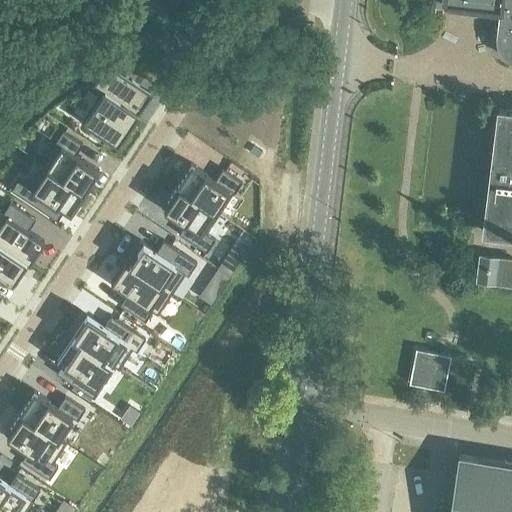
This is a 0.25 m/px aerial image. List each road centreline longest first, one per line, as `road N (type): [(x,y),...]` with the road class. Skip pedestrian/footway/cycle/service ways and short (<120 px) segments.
road 1 (residential): [(0,378),(217,52),(287,4),(344,5)]
road 2 (unclassified): [(285,511),(344,5)]
